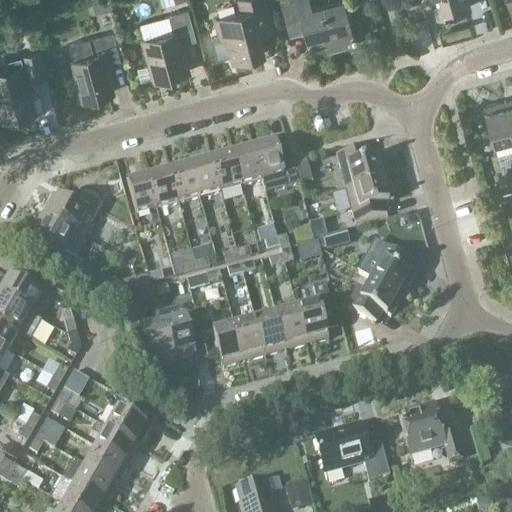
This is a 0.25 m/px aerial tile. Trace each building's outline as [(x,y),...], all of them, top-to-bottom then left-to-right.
[(258,34),(271,30),(263,0),(238,0),(242,12),(214,19),(219,38),(225,36),(231,60),(262,51),(258,34)] [(334,49),(355,44),(343,0),(311,9),(308,0),(280,0),(288,29),(302,25),(306,40),(330,34),(334,49)] [(467,0),(432,0),(437,16),(469,7),(467,0)] [(180,43),(196,39),(187,9),(167,15),(172,31),(142,39),(154,80),(187,71),(180,43)] [(105,65),(120,61),(112,32),(88,39),(92,55),(72,60),(82,100),(112,92),(105,65)] [(27,82),(47,77),(39,50),(5,59),(7,67),(0,68),(0,118),(1,122),(36,112),(27,82)] [(493,143),(511,138),(511,127),(504,100),(483,106),(493,143)] [(273,139),(251,145),(261,182),(282,176),(285,188),(298,185),(292,164),(287,148),(276,151),(273,139)] [(240,188),(261,182),(251,145),(230,151),(240,188)] [(352,188),(387,178),(381,157),(371,159),(368,147),(337,156),(342,177),(348,175),(352,188)] [(220,193),(240,188),(230,151),(209,156),(220,193)] [(199,199),(220,193),(209,156),(189,162),(199,199)] [(178,205),(199,199),(189,162),(168,168),(178,205)] [(157,210),(178,205),(168,168),(147,173),(157,210)] [(136,216),(157,210),(147,173),(126,179),(136,216)] [(387,178),(352,188),(355,201),(349,203),(354,224),(387,215),(383,203),(393,201),(387,178)] [(42,216),(75,235),(86,215),(52,196),(42,216)] [(64,254),(75,235),(42,216),(31,235),(60,252),(54,263),(75,274),(81,264),(64,254)] [(279,248),(277,239),(274,229),(268,231),(263,238),(266,251),(279,248)] [(280,252),(289,250),(286,237),(277,239),(279,248),(280,252)] [(370,280),(401,297),(412,277),(404,273),(410,262),(381,246),(370,265),(376,268),(370,280)] [(238,260),(251,257),(248,248),(236,252),(238,260)] [(280,252),(282,256),(284,265),(293,262),(289,250),(280,252)] [(225,264),(238,260),(236,252),(223,255),(225,264)] [(196,272),(209,268),(216,266),(213,255),(206,257),(207,260),(194,263),(196,272)] [(271,268),(284,265),(282,256),(269,260),(271,268)] [(183,275),(196,272),(194,263),(181,266),(183,275)] [(240,266),(242,275),(255,271),(252,263),(240,266)] [(229,278),(242,275),(240,266),(227,270),(229,278)] [(150,284),(163,281),(161,272),(148,275),(150,284)] [(219,272),(206,275),(208,284),(221,280),(219,272)] [(137,288),(150,284),(148,275),(135,279),(137,288)] [(0,287),(0,298),(29,315),(40,296),(7,276),(0,287)] [(124,291),(137,288),(135,279),(122,282),(124,291)] [(390,317),(401,297),(370,280),(363,292),(357,289),(346,307),(375,323),(381,312),(390,317)] [(317,303),(296,309),(306,346),(327,340),(324,329),(336,326),(325,285),(313,288),(317,303)] [(154,290),(156,298),(169,295),(166,286),(154,290)] [(143,302),(156,298),(154,290),(141,293),(143,302)] [(0,298),(0,323),(18,334),(30,341),(41,322),(29,315),(0,298)] [(285,352),(306,346),(296,309),(275,315),(285,352)] [(264,358),(285,352),(275,315),(254,321),(264,358)] [(163,325),(173,362),(195,356),(185,319),(163,325)] [(72,320),(64,322),(67,335),(76,333),(72,320)] [(244,363),(264,358),(254,321),(233,326),(244,363)] [(0,348),(7,352),(18,334),(0,323),(0,348)] [(152,367),(173,362),(163,325),(142,330),(152,367)] [(222,369),(244,363),(233,326),(212,332),(222,369)] [(80,349),(79,345),(76,333),(67,335),(70,346),(66,352),(67,353),(63,360),(71,364),(80,349)] [(67,371),(60,367),(52,362),(45,374),(53,379),(61,383),(67,371)] [(54,394),(61,383),(53,379),(46,390),(54,394)] [(57,402),(65,407),(71,395),(63,391),(57,402)] [(58,418),(65,407),(57,402),(50,414),(58,418)] [(449,464),(462,460),(454,431),(441,434),(433,406),(398,416),(410,457),(444,447),(449,464)] [(105,430),(139,449),(150,429),(116,410),(105,430)] [(33,431),(40,420),(32,415),(25,427),(33,431)] [(27,443),(33,431),(25,427),(19,439),(27,443)] [(368,483),(390,477),(381,445),(366,449),(360,427),(315,439),(324,474),(363,463),(368,483)] [(35,440),(43,444),(50,433),(42,428),(35,440)] [(128,468),(139,449),(105,430),(95,448),(128,468)] [(37,456),(43,444),(35,440),(29,451),(37,456)] [(117,486),(128,468),(95,448),(84,467),(117,486)] [(16,468),(13,466),(4,461),(0,469),(11,476),(16,468)] [(107,505),(117,486),(84,467),(73,486),(107,505)] [(32,477),(19,469),(16,468),(11,476),(23,482),(28,485),(32,477)] [(0,479),(7,484),(11,476),(0,469),(0,479)] [(18,490),(23,482),(11,476),(7,484),(18,490)] [(280,511),(278,511),(273,511),(266,482),(236,490),(241,511),(280,511)] [(75,511),(102,511),(107,505),(73,486),(63,505),(75,511)]
